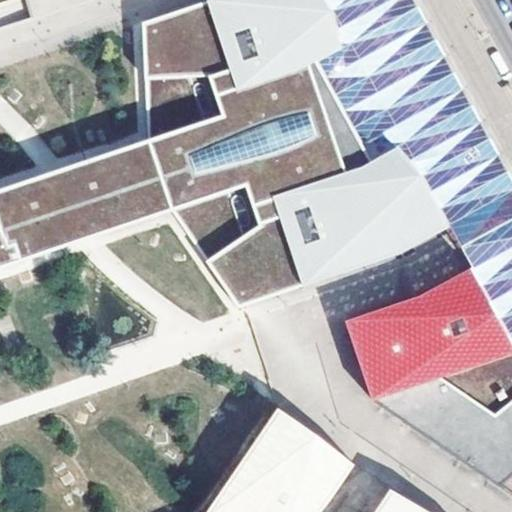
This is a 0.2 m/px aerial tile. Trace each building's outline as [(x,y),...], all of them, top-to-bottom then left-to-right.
[(145,76),(148,141),(161,179),(172,211),(207,261),(236,305),(245,303),(300,287),(392,257),(448,227),(420,176),(396,147),(370,161),(348,117),(317,59),(341,46),(331,10),(325,0),(206,0),(203,1),(143,23),(145,76)] [(325,0),(331,10),(341,46),(317,59),(348,117),(370,161),(396,147),(420,176),(448,227),(511,192),(511,187),(491,199),(480,168),(501,156),(416,0),(325,0)] [(0,189),(0,268),(172,211),(161,179),(148,141),(0,189)] [(511,176),(501,156),(480,168),(491,199),(511,187),(511,176)] [(511,192),(448,227),(460,249),(471,268),(511,245),(511,192)] [(511,245),(471,268),(511,344),(511,245)] [(440,378),(511,352),(511,344),(471,268),(420,295),(342,312),(372,401),(440,378)] [(511,352),(440,378),(372,401),(386,411),(511,496),(511,352)] [(207,511),(428,511),(391,490),(375,511),(320,511),(330,499),(354,465),(317,436),(278,409),(207,511)]
